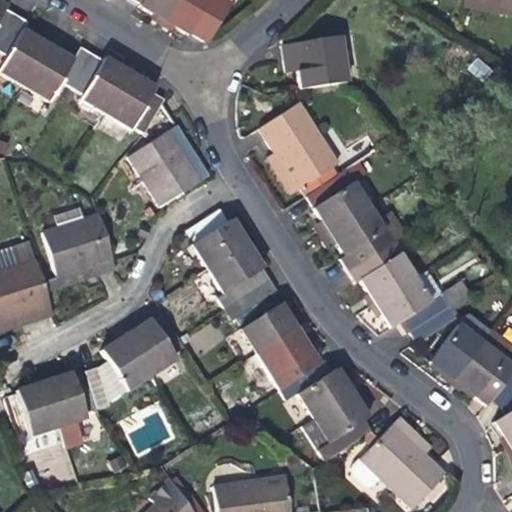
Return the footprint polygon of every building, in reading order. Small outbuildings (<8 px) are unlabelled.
[(134,3),(149,12),(159,19),(170,0),(136,0),(134,3)] [(170,0),(159,19),(170,25),(181,31),(182,28),(198,37),(220,0),(170,0)] [(511,0),(467,0),(467,5),(511,14),(511,0)] [(59,83),(73,91),(91,55),(79,49),(72,61),(54,51),(30,38),(21,33),(27,23),(3,9),(5,6),(0,3),(0,54),(7,59),(0,71),(0,76),(47,104),(59,83)] [(151,22),(156,25),(159,19),(149,12),(146,19),(151,22)] [(167,31),(170,25),(159,19),(156,25),(162,29),(167,31)] [(277,46),(280,62),(291,61),(292,72),(295,90),(341,83),(334,37),(277,46)] [(102,61),(91,55),(73,91),(82,96),(79,101),(129,130),(131,127),(142,134),(162,100),(150,93),(153,88),(138,79),(127,73),(116,66),(103,59),(102,61)] [(475,58),(467,69),(482,80),(491,69),(475,58)] [(119,60),(116,66),(127,73),(131,66),(124,62),(119,60)] [(281,74),(292,72),(291,61),(280,62),(281,70),(281,74)] [(131,66),(127,73),(138,79),(142,72),(137,69),(131,66)] [(253,128),(269,152),(294,189),(334,163),(293,102),(253,128)] [(171,126),(162,132),(186,167),(194,161),(189,153),(171,126)] [(204,176),(194,161),(186,167),(162,132),(124,157),(156,207),(204,176)] [(285,195),(294,189),(269,152),(260,158),(271,174),(285,195)] [(313,214),(318,221),(325,232),(365,206),(349,181),(362,172),(355,161),(302,196),(313,214)] [(340,260),(346,270),(351,267),(383,246),(389,242),(402,234),(387,210),(373,218),(365,206),(325,232),(333,243),(337,250),(342,258),(340,260)] [(40,233),(55,276),(93,263),(97,273),(113,267),(94,213),(79,219),(76,207),(50,215),(54,228),(40,233)] [(189,246),(204,272),(245,246),(236,233),(229,221),(225,223),(217,212),(184,233),(192,245),(189,246)] [(310,226),(318,237),(325,232),(318,221),(310,226)] [(325,248),(333,243),(325,232),(318,237),(325,248)] [(372,302),(412,276),(398,256),(389,242),(383,246),(351,267),(346,270),(354,284),(359,281),(366,291),(372,302)] [(27,243),(13,247),(19,265),(33,260),(27,243)] [(225,293),(232,304),(268,282),(254,261),(245,246),(204,272),(219,297),(225,293)] [(0,321),(32,312),(35,323),(52,318),(43,292),(40,282),(33,260),(19,265),(13,247),(0,251),(0,321)] [(83,278),(97,273),(93,263),(55,276),(59,286),(83,278)] [(59,286),(55,276),(40,282),(43,292),(59,286)] [(405,316),(413,327),(419,338),(454,315),(449,309),(447,305),(440,295),(429,302),(412,276),(372,302),(380,316),(388,328),(405,316)] [(275,294),(268,282),(232,304),(240,316),(275,294)] [(468,297),(466,293),(447,305),(449,309),(468,297)] [(242,330),(257,354),(296,329),(290,318),(282,305),(242,330)] [(0,333),(21,327),(35,323),(32,312),(0,321),(0,333)] [(434,366),(449,378),(478,341),(488,329),(466,312),(461,314),(425,359),(434,366)] [(138,327),(125,336),(113,344),(100,353),(106,363),(94,368),(83,372),(95,409),(107,405),(106,403),(126,393),(151,376),(175,360),(173,356),(183,349),(161,315),(152,323),(150,319),(138,327)] [(488,329),(478,341),(449,378),(463,389),(472,396),(477,390),(489,398),(511,367),(511,366),(502,358),(511,346),(489,328),(488,329)] [(285,371),(291,381),(325,359),(319,349),(312,353),(305,342),(296,329),(257,354),(273,378),(285,371)] [(296,395),(311,419),(318,415),(352,393),(346,383),(343,379),(339,372),(338,370),(333,372),(325,359),(291,381),(299,394),(296,395)] [(511,386),(511,367),(489,398),(498,405),(511,386)] [(29,438),(56,428),(84,419),(83,414),(95,409),(83,372),(70,376),(69,373),(57,377),(41,383),(24,388),(14,392),(15,394),(1,399),(14,437),(27,432),(29,438)] [(352,379),(346,383),(352,393),(359,389),(352,379)] [(365,399),(359,389),(352,393),(359,403),(365,399)] [(361,407),(359,403),(352,393),(318,415),(311,419),(327,444),(330,442),(337,453),(362,437),(371,431),(365,421),(368,419),(361,407)] [(500,432),(508,444),(511,441),(511,406),(492,420),(500,432)] [(401,416),(393,423),(424,453),(432,445),(401,416)] [(424,453),(393,423),(380,437),(371,431),(362,437),(372,445),(352,466),(351,473),(364,485),(371,484),(379,476),(411,507),(445,473),(430,458),(424,453)] [(215,511),(288,511),(284,482),(283,475),(212,486),(215,511)] [(150,511),(188,511),(167,480),(149,497),(158,505),(150,511)]
